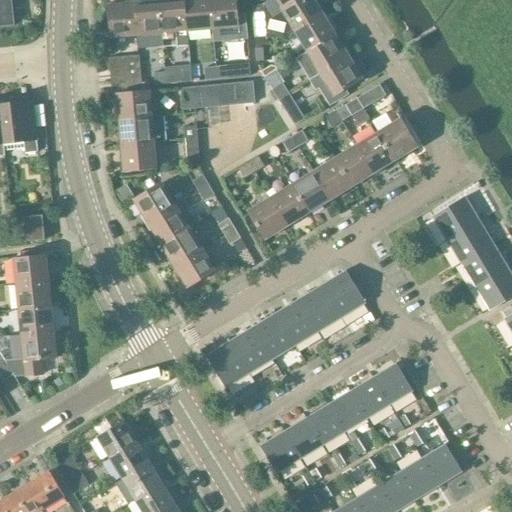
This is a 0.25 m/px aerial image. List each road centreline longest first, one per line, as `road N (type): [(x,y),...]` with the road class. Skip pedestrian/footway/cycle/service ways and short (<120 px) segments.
road 1 (residential): [(347,240),(454,172),(350,0)]
road 2 (tertiary): [(156,359),(99,252),(72,164),(61,63)]
road 3 (residential): [(207,449),(402,330)]
road 4 (residential): [(156,359),(347,240)]
road 5 (residential): [(511,476),(429,339),(402,330)]
road 6 (unclassified): [(0,454),(156,359)]
